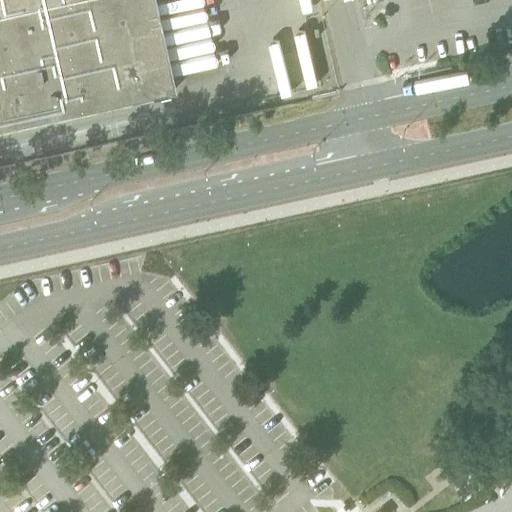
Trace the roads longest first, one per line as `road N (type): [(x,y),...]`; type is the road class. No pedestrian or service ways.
road 1 (primary): [(511,87),(0,199)]
road 2 (primary): [(0,247),(511,140)]
